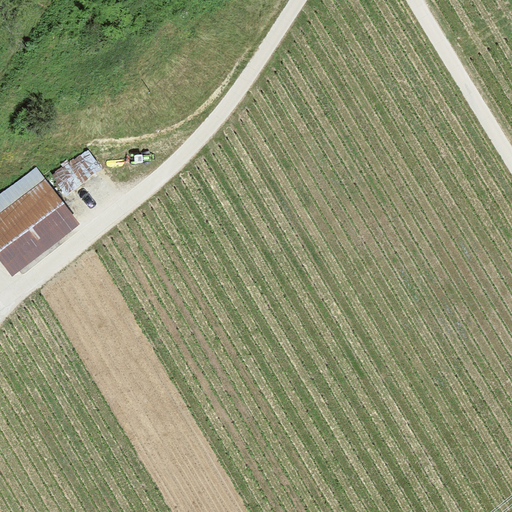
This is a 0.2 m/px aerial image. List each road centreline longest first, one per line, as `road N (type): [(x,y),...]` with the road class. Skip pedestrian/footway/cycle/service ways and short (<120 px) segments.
road 1 (track): [(295,0),(186,149),(0,311)]
road 2 (track): [(511,160),(413,0)]
